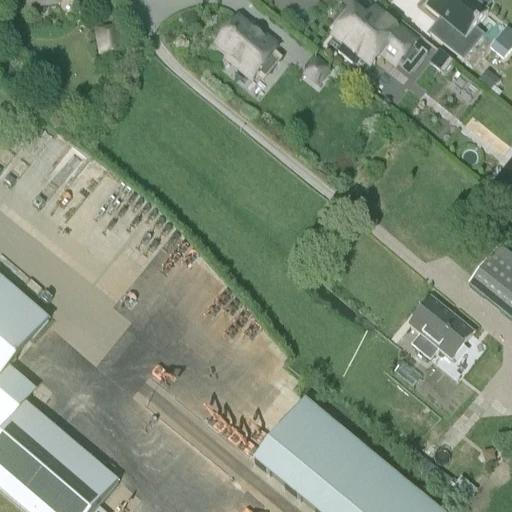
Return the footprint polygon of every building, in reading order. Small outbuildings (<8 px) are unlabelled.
[(26,0),(28,10),(59,5),(58,0),(26,0)] [(484,0),(431,0),(424,8),(445,25),(434,38),(433,39),(462,62),(482,38),(474,31),(487,14),(484,11),(490,4),(484,0)] [(400,63),(415,45),(379,16),(371,27),(353,12),(349,17),(346,13),(332,30),(336,33),(331,39),(342,48),(337,55),(351,66),(356,59),(369,69),(384,51),(400,63)] [(238,21),(216,47),(253,79),(263,67),(270,73),(281,61),(273,54),(275,53),(270,49),(273,46),(262,37),(260,40),(238,21)] [(100,56),(122,53),(118,30),(96,32),(100,56)] [(511,49),(498,38),(488,49),(503,61),(511,49)] [(486,71),(477,81),(490,91),(498,81),(486,71)] [(469,285),(466,288),(511,325),(511,261),(498,250),(491,259),(469,285)] [(0,429),(24,401),(28,404),(37,393),(9,370),(48,324),(0,283),(0,429)] [(429,301),(407,328),(419,337),(410,348),(429,363),(437,352),(450,363),(473,336),(429,301)] [(25,407),(28,404),(24,401),(0,429),(0,494),(21,511),(94,511),(117,486),(25,407)] [(436,511),(303,403),(253,465),(310,511),(436,511)]
